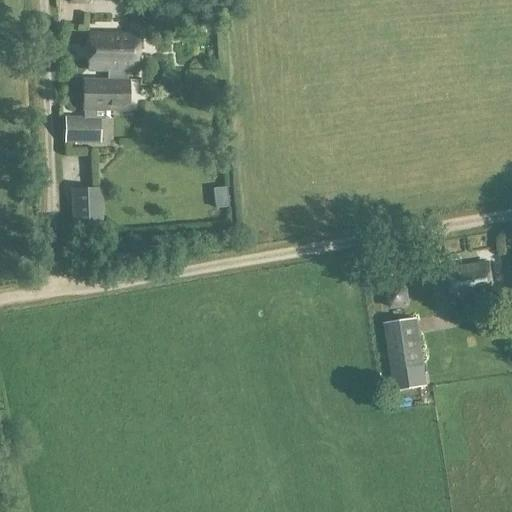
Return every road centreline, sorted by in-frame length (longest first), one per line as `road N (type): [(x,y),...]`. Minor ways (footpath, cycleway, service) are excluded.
road 1 (unclassified): [(511,216),(0,303)]
road 2 (track): [(58,293),(45,0)]
